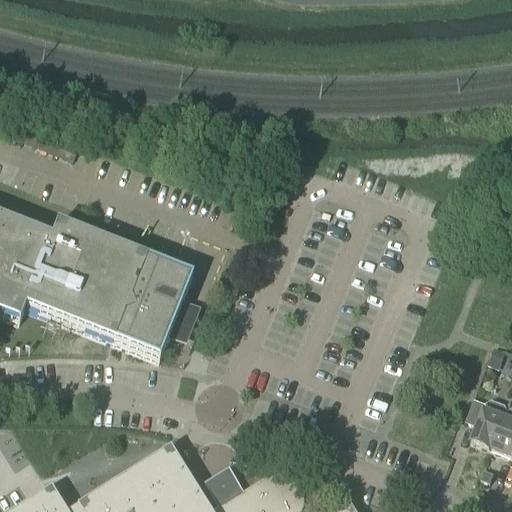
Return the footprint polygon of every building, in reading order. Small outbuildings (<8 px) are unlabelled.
[(158,370),(192,284),(172,276),(0,208),(0,324),(19,332),(24,317),(106,349),(158,370)] [(490,368),(508,373),(511,357),(511,356),(494,352),(490,368)] [(489,456),(505,415),(503,410),(491,406),(486,408),(485,410),(473,405),(465,428),(476,432),(470,449),(489,456)] [(511,464),(511,461),(511,413),(510,413),(505,415),(489,456),(511,464)] [(306,511),(308,509),(310,501),(310,493),(308,487),(303,482),(298,478),(291,476),(283,476),(277,477),(272,479),(244,497),(229,473),(205,488),(219,511),(218,511),(207,511),(171,454),(78,511),(58,511),(49,496),(22,511),(306,511)] [(483,476),(480,485),(489,488),(492,479),(483,476)]
